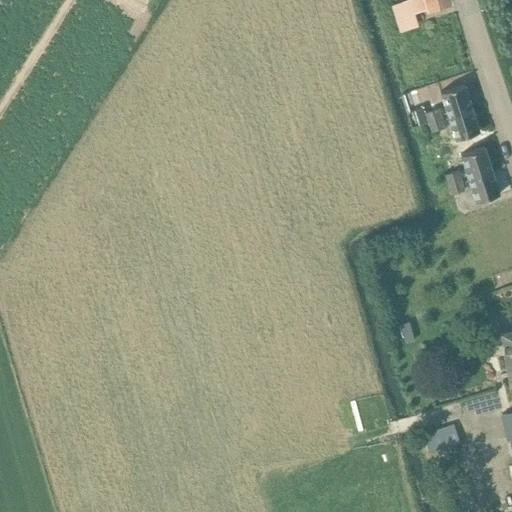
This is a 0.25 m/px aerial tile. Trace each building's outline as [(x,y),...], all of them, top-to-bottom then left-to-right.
[(449,0),(423,0),(426,11),(451,4),(449,0)] [(388,9),(391,21),(405,17),(402,5),(388,9)] [(447,117),(472,108),(464,84),(439,92),(447,117)] [(424,112),(422,105),(412,107),(417,126),(427,123),(430,133),(444,128),(438,108),(424,112)] [(472,108),(447,117),(455,140),(480,132),(472,108)] [(467,179),(492,170),(484,146),(459,154),(467,179)] [(492,170),(467,179),(474,203),(499,195),(492,170)] [(450,195),(464,191),(458,171),(444,175),(450,195)] [(511,330),(499,332),(498,320),(485,322),(488,342),(501,340),(508,385),(511,384),(511,410),(500,414),(507,441),(509,439),(511,449),(511,330)] [(408,322),(398,325),(403,343),(413,340),(408,322)] [(419,433),(421,438),(424,452),(425,452),(459,444),(453,424),(419,433)]
